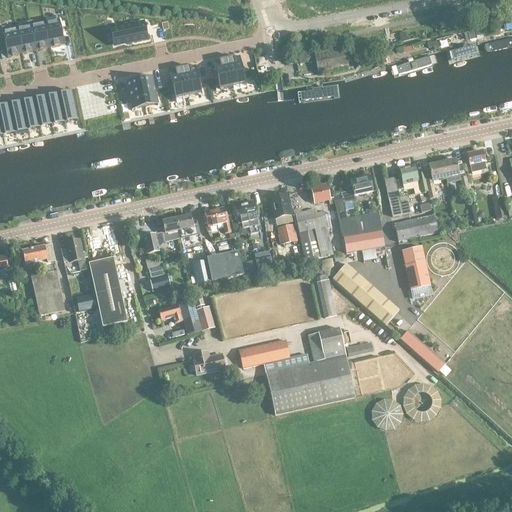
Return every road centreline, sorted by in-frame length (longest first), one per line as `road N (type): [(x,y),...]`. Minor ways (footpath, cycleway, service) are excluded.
road 1 (tertiary): [(0,235),(511,124)]
road 2 (residential): [(267,39),(0,95)]
